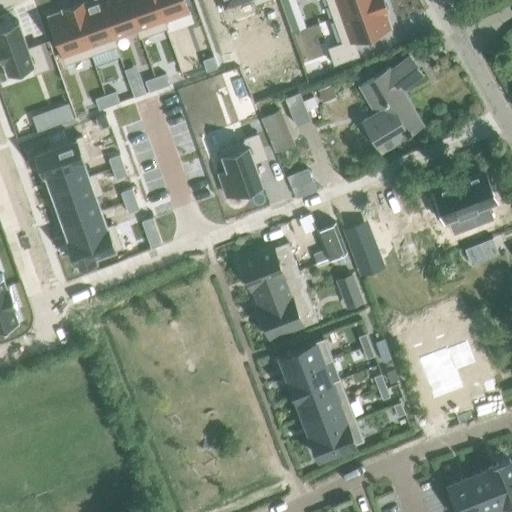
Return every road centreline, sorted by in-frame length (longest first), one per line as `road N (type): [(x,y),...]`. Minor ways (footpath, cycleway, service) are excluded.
road 1 (residential): [(45,305),(505,121)]
road 2 (residential): [(278,511),(511,416)]
road 3 (residential): [(0,169),(45,305)]
